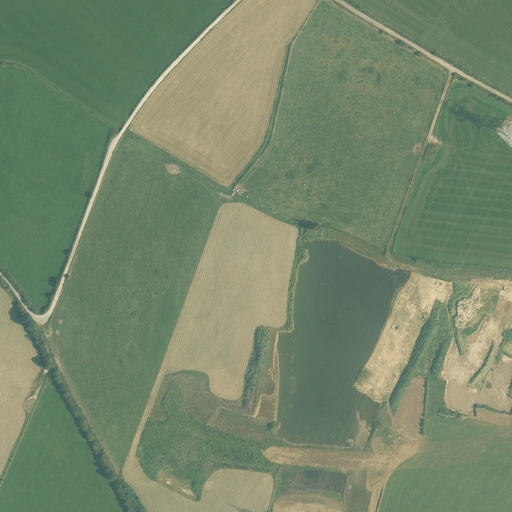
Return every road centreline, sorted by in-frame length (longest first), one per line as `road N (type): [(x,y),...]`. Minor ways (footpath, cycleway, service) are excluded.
road 1 (unclassified): [(0,275),(35,318),(47,316),(119,136),(174,62),(239,0)]
road 2 (track): [(452,68),(390,259)]
road 3 (unclassified): [(511,101),(339,0)]
